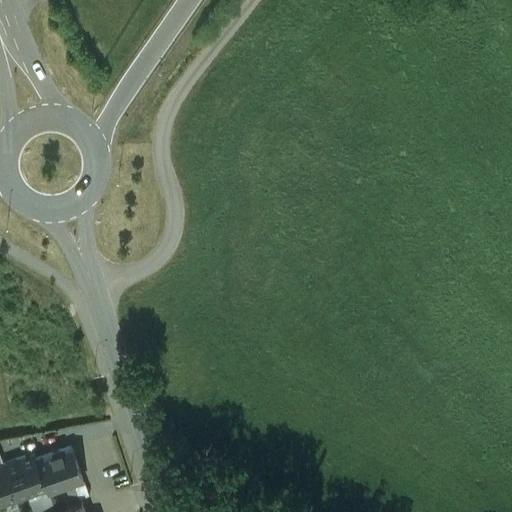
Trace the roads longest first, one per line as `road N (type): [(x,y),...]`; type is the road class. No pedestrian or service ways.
road 1 (tertiary): [(169,511),(69,209)]
road 2 (trunk): [(96,150),(116,105),(188,0)]
